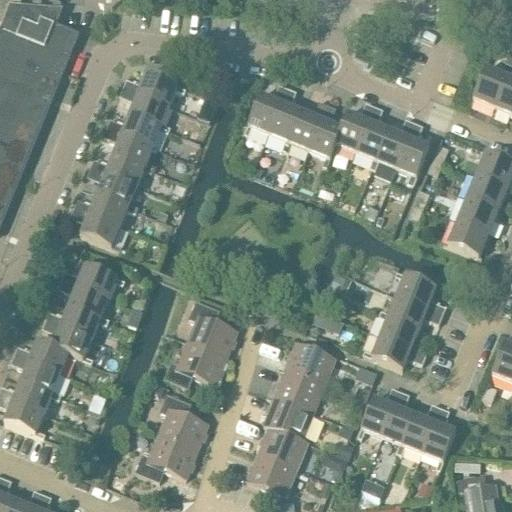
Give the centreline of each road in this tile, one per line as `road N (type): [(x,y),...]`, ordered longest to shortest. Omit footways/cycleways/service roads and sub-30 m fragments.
road 1 (residential): [(0,318),(93,84),(127,43),(323,64)]
road 2 (residential): [(323,64),(511,147)]
road 3 (residential): [(198,511),(261,324)]
road 4 (residential): [(511,272),(450,402)]
road 5 (residential): [(0,462),(123,511)]
